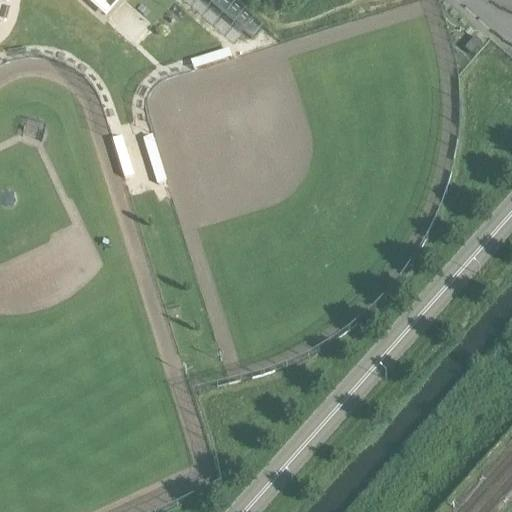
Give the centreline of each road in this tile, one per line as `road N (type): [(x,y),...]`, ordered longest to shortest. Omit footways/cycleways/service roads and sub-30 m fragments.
road 1 (secondary): [(511,213),(244,511)]
road 2 (track): [(367,511),(511,346)]
